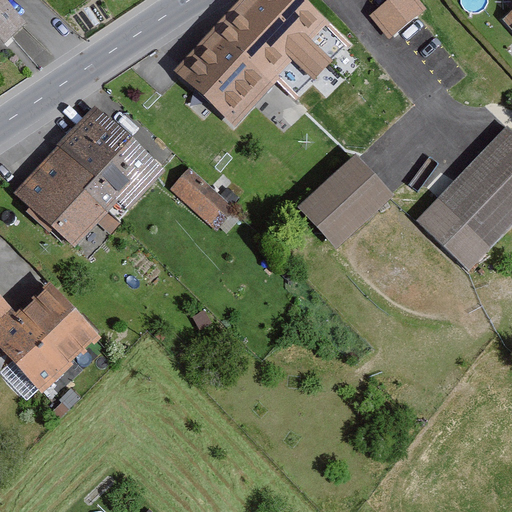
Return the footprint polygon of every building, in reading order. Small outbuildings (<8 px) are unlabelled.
[(25,25),(1,0),(0,0),(0,35),(6,42),(25,25)] [(349,46),(301,0),(252,0),(181,73),(236,125),(276,83),(295,102),(349,46)] [(423,8),(417,0),(390,0),(373,14),(390,35),(417,13),(423,8)] [(165,171),(95,104),(57,144),(58,146),(117,201),(127,211),(165,171)] [(511,222),(511,134),(507,130),(420,221),(469,268),(511,222)] [(117,201),(58,146),(14,193),(75,248),(117,201)] [(373,176),(357,158),(302,207),(337,246),(392,197),(373,176)] [(234,209),(190,169),(172,188),(216,229),(234,209)] [(48,281),(14,312),(0,325),(0,350),(39,393),(100,338),(48,281)] [(0,297),(0,325),(14,312),(0,297)]
